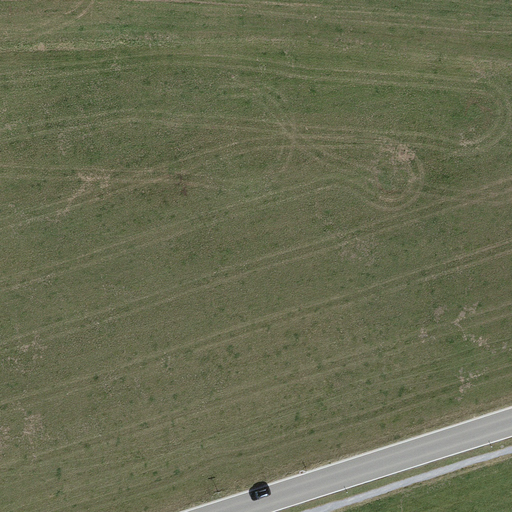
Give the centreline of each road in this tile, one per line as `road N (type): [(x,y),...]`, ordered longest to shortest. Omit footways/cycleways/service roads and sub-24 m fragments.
road 1 (tertiary): [(511,423),(232,511)]
road 2 (track): [(255,29),(511,55)]
